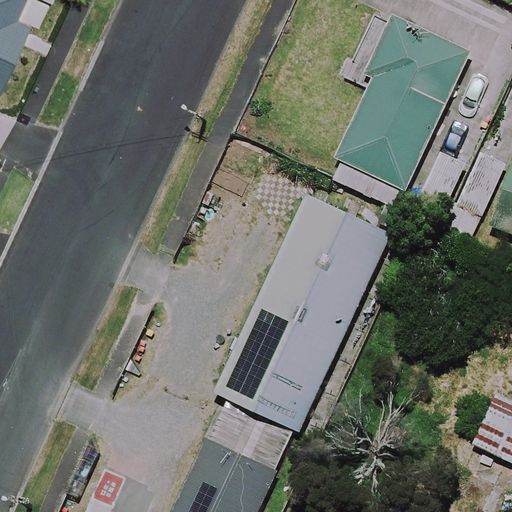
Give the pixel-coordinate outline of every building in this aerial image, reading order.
[(472,57),(397,27),(335,182),(391,205),(398,188),(416,196),(472,57)] [(470,166),(442,154),(421,203),(449,215),(470,166)] [(511,167),(482,155),(459,211),(511,232),(511,167)] [(394,239),(312,200),(219,395),(301,434),(394,239)] [(511,397),(500,392),(475,446),(511,463),(511,397)] [(259,511),(291,440),(226,411),(211,445),(180,511),(259,511)] [(430,511),(334,469),(316,509),(314,511),(430,511)]
